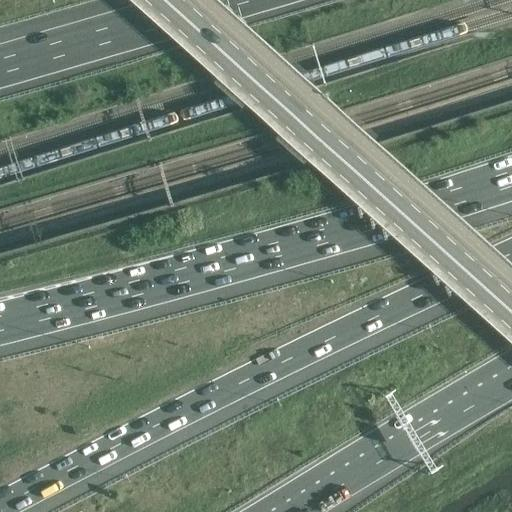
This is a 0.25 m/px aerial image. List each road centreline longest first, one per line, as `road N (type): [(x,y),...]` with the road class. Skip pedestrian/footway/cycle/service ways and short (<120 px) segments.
road 1 (motorway): [(0,507),(511,253)]
road 2 (motorway): [(0,323),(511,177)]
road 3 (secondary): [(511,314),(164,0)]
road 4 (motorway): [(269,511),(511,366)]
road 5 (motorway): [(228,0),(0,65)]
